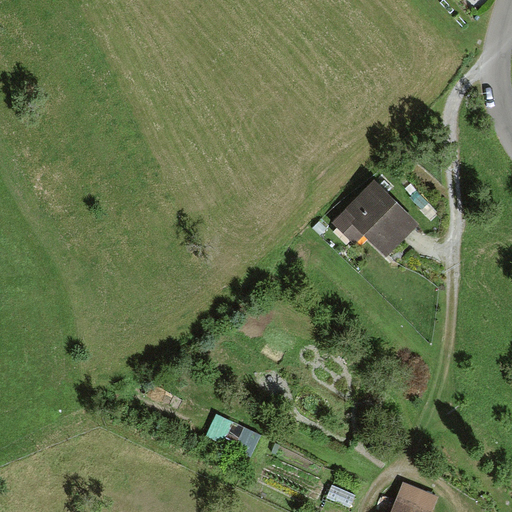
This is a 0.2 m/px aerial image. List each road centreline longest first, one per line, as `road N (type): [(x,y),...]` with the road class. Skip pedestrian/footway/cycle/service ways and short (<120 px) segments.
road 1 (track): [(496,62),(461,84),(450,115),(451,329),(435,392),(409,456),(374,488),(365,511)]
road 2 (residential): [(511,130),(499,103),(496,62),(511,0)]
